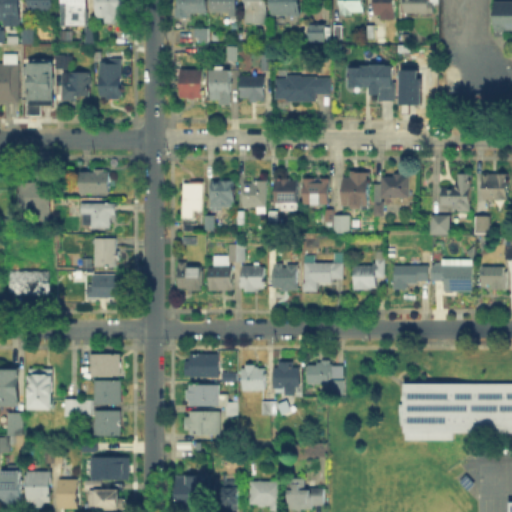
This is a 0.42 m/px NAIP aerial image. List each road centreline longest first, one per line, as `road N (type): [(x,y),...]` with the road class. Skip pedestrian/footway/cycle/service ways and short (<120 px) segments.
road 1 (residential): [(0,326),(511,327)]
road 2 (residential): [(152,0),(151,511)]
road 3 (residential): [(0,137),(511,138)]
